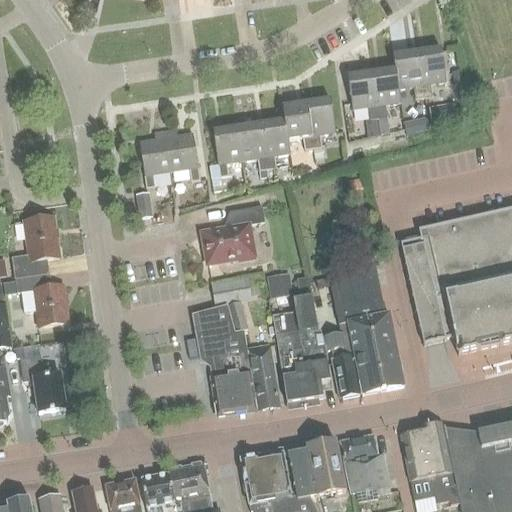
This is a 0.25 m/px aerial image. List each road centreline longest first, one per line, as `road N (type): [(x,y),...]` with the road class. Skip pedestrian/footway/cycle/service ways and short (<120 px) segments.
road 1 (residential): [(129,457),(74,84)]
road 2 (residential): [(74,84),(269,51),(361,0)]
road 3 (tertiary): [(219,443),(391,415)]
road 4 (tertiary): [(0,476),(129,457)]
road 5 (tertiary): [(391,415),(511,386)]
